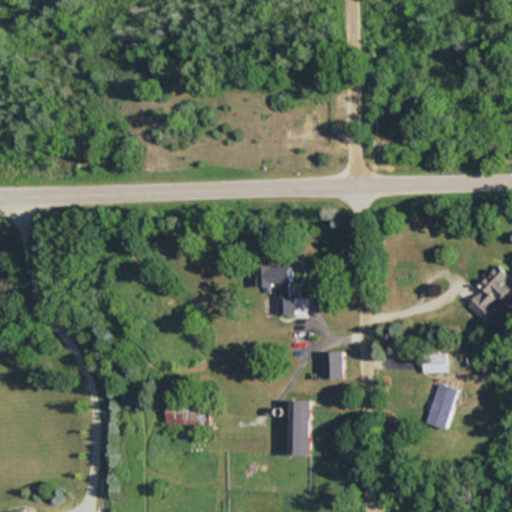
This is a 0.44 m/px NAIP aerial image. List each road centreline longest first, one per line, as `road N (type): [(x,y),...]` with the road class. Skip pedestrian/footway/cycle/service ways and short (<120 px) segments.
road 1 (residential): [(357,0),(378,511)]
road 2 (tertiary): [(0,196),(511,180)]
